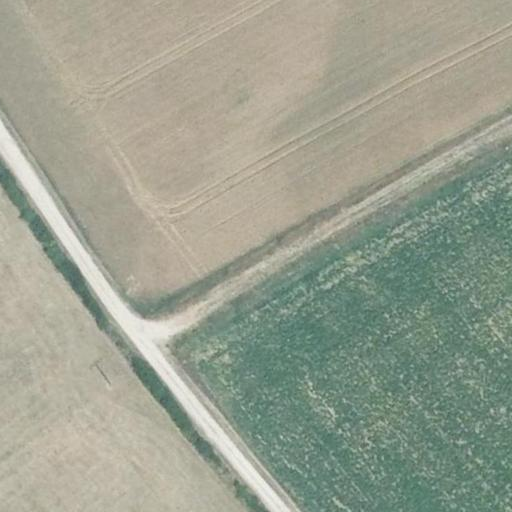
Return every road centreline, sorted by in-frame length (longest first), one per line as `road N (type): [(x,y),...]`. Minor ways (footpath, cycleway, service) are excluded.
road 1 (track): [(0,136),(137,341),(276,511)]
road 2 (track): [(137,341),(511,123)]
